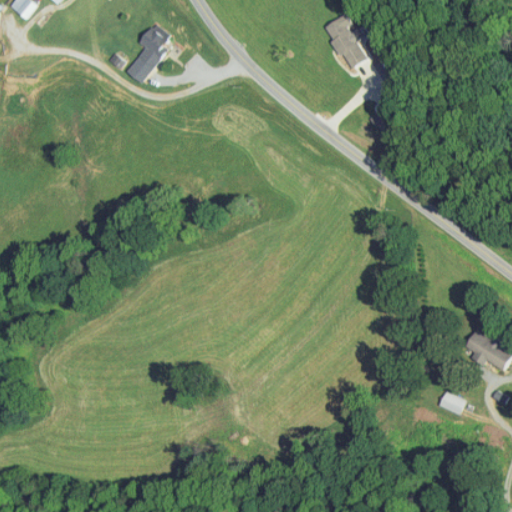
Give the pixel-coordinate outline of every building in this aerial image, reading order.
[(4,0),(21,13),(30,0),(4,0)] [(318,19),(334,49),(338,47),(346,61),(362,53),(352,36),(364,30),(356,16),(349,20),(341,7),(318,19)] [(134,36),(140,40),(121,64),(136,75),(169,32),(149,17),(134,36)] [(483,354),(499,364),(511,344),(511,342),(491,329),(487,335),(473,326),(463,340),(470,345),(467,351),(479,359),(483,354)] [(460,395),(440,386),(434,399),(454,408),(460,395)]
